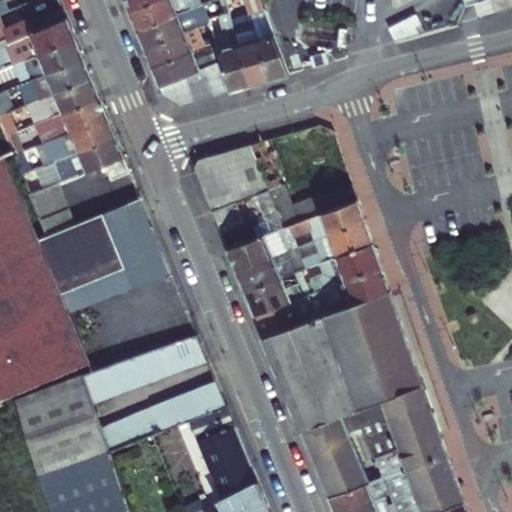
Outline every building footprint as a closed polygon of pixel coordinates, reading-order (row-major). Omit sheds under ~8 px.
[(0,48),(65,22),(56,0),(42,0),(0,17),(0,48)] [(119,0),(126,16),(165,0),(119,0)] [(165,0),(126,16),(133,35),(174,19),(166,0),(165,0)] [(490,0),(461,0),(464,10),(491,2),(490,0)] [(199,9),(189,13),(191,19),(201,14),(199,9)] [(245,17),(249,29),(253,42),(266,84),(279,80),(286,78),(261,12),(245,17)] [(241,18),(236,20),(240,32),(249,29),(245,17),(241,18)] [(133,35),(141,53),(182,37),(190,33),(206,27),(204,19),(179,29),(174,19),(133,35)] [(230,33),(235,48),(253,42),(249,29),(240,32),(236,20),(227,23),(230,33)] [(0,48),(0,72),(73,43),(69,32),(65,22),(0,48)] [(230,33),(227,23),(216,26),(219,36),(230,33)] [(182,37),(141,53),(148,72),(189,55),(197,52),(190,33),(182,37)] [(253,42),(235,48),(248,89),(266,84),(253,42)] [(0,94),(81,62),(73,43),(0,72),(0,94)] [(248,89),(235,48),(215,54),(219,67),(228,95),(248,89)] [(148,72),(156,90),(197,75),(189,55),(148,72)] [(0,118),(3,118),(37,103),(89,82),(81,62),(0,94),(0,118)] [(156,90),(161,103),(163,107),(173,111),(228,95),(219,67),(197,75),(156,90)] [(37,103),(45,123),(97,102),(89,82),(37,103)] [(38,132),(44,147),(106,122),(97,102),(45,123),(10,137),(6,139),(9,155),(11,161),(19,157),(13,143),(38,132)] [(10,137),(3,118),(0,118),(0,124),(6,139),(10,137)] [(106,122),(44,147),(52,165),(113,140),(106,122)] [(248,139),(260,171),(265,186),(272,183),(255,137),(248,139)] [(248,139),(232,144),(245,177),(260,171),(248,139)] [(113,140),(52,165),(44,169),(49,181),(31,188),(26,176),(19,180),(26,199),(66,183),(101,170),(122,161),(113,140)] [(212,149),(226,184),(245,177),(232,144),(212,149)] [(226,184),(212,149),(185,156),(201,193),(226,184)] [(0,401),(89,366),(64,313),(123,272),(100,218),(83,225),(38,239),(9,155),(0,158),(0,401)] [(26,176),(19,157),(11,161),(19,180),(26,176)] [(122,161),(101,170),(108,185),(128,177),(122,161)] [(201,193),(206,206),(265,186),(260,171),(245,177),(226,184),(201,193)] [(320,193),(326,207),(354,196),(349,182),(320,193)] [(83,225),(66,183),(26,199),(38,239),(83,225)] [(206,206),(215,225),(271,203),(265,186),(206,206)] [(274,209),(280,224),(326,207),(320,193),(274,209)] [(306,226),(310,237),(362,218),(354,196),(326,207),(280,224),(279,224),(288,246),(296,243),(291,232),(306,226)] [(168,276),(139,203),(100,218),(123,272),(64,313),(66,317),(168,276)] [(296,266),(308,261),(369,237),(362,218),(310,237),(314,247),(300,253),(296,243),(288,246),(296,266)] [(223,246),(232,267),(288,246),(279,224),(223,246)] [(313,287),(378,262),(369,237),(308,261),(312,272),(308,274),(313,287)] [(232,267),(240,288),(277,273),(289,268),(296,266),(288,246),(232,267)] [(250,311),(259,333),(387,286),(378,262),(313,287),(306,289),(250,311)] [(240,288),(250,311),(306,289),(296,266),(289,268),(293,280),(281,284),(277,273),(240,288)] [(370,413),(366,402),(378,397),(403,464),(444,449),(387,286),(259,333),(297,427),(340,411),(355,406),(359,417),(370,413)] [(76,380),(86,406),(205,364),(194,339),(76,380)] [(123,511),(104,455),(95,432),(86,406),(76,380),(16,403),(51,511),(123,511)] [(104,455),(187,425),(224,412),(215,389),(95,432),(104,455)] [(297,427),(324,492),(366,476),(340,411),(297,427)] [(224,412),(187,425),(219,504),(254,486),(224,412)] [(460,494),(444,449),(403,464),(379,471),(385,487),(392,504),(394,508),(395,511),(413,511),(417,511),(422,509),(431,505),(437,503),(460,494)] [(324,492),(331,508),(385,487),(379,471),(366,476),(324,492)] [(264,511),(254,486),(219,504),(211,507),(213,511),(264,511)] [(331,508),(332,511),(371,511),(392,504),(385,487),(331,508)] [(180,511),(202,511),(203,511),(198,503),(180,511)] [(436,511),(440,511),(437,503),(431,505),(434,511),(436,511)]
